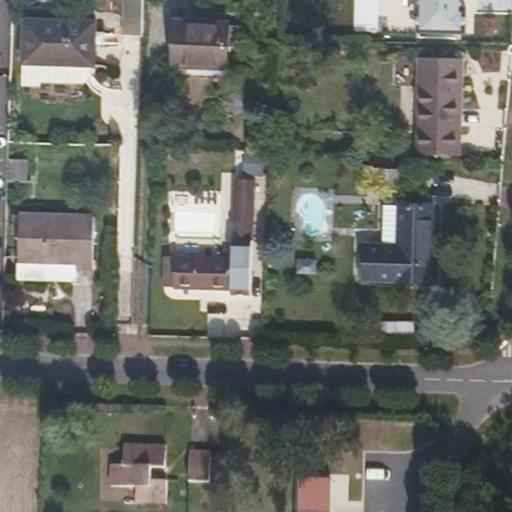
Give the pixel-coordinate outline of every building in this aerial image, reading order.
[(123,0),(122,33),(142,34),(143,0),(123,0)] [(461,0),(422,0),(422,13),(461,15),(461,0)] [(23,19),(20,61),(89,64),(90,63),(92,22),(23,19)] [(225,23),(174,22),(173,65),(223,67),(225,23)] [(414,154),(455,155),(460,57),(419,55),(414,154)] [(89,64),(20,61),(19,82),(37,83),(39,78),(80,80),(88,73),(89,64)] [(357,167),(357,186),(417,188),(417,168),(411,169),(410,158),(366,156),(366,168),(357,167)] [(6,157),(5,180),(23,180),(24,158),(6,157)] [(232,179),(231,221),(252,222),(252,179),(232,179)] [(431,205),(398,204),(397,244),(364,244),(362,278),(427,279),(431,205)] [(18,214),(17,260),(73,262),(73,267),(90,267),(91,215),(18,214)] [(230,258),(172,256),(171,286),(229,287),(230,258)] [(73,262),(17,260),(16,281),(69,282),(74,277),(73,267),(73,262)] [(169,463),(170,439),(130,438),(130,457),(119,458),(118,478),(141,480),(141,497),(169,498),(170,476),(159,475),(159,463),(169,463)] [(213,475),(213,446),(194,447),(193,475),(213,475)] [(329,511),(330,501),(299,499),(298,511),(329,511)]
